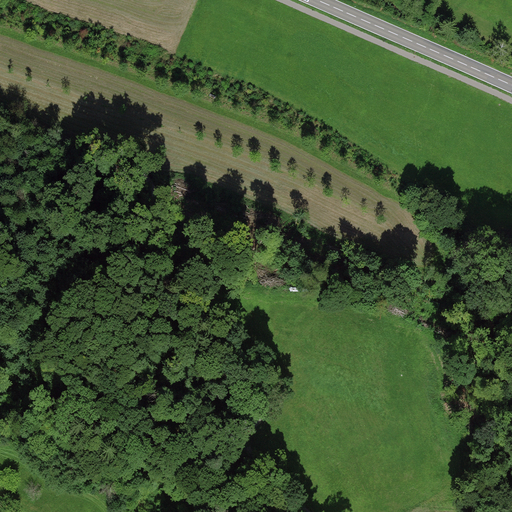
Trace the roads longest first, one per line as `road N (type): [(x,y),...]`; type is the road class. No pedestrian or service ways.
road 1 (track): [(0,108),(144,174),(152,186),(157,268),(268,388),(272,400),(240,443),(306,511)]
road 2 (secondary): [(318,0),(511,84)]
